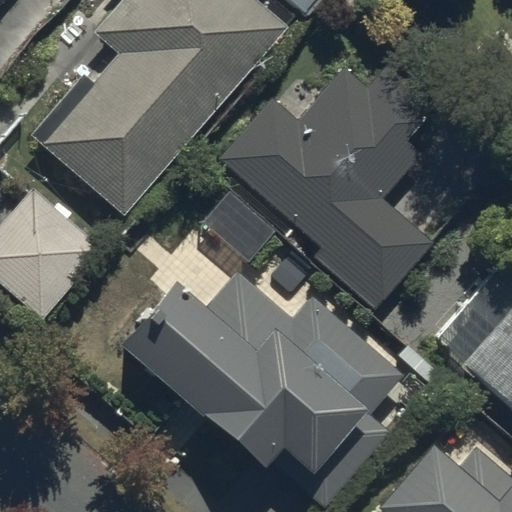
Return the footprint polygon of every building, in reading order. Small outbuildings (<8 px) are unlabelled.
[(239,0),(125,0),(88,45),(115,67),(92,94),(76,80),(21,146),(120,228),(281,34),(239,0)] [(279,0),(298,16),(311,0),(279,0)] [(260,89),(208,152),(318,243),(311,250),(376,304),(432,238),(379,194),(419,146),(408,136),(436,103),(384,59),(365,82),(341,62),(295,118),(260,89)] [(95,238),(26,178),(0,208),(0,277),(35,308),(95,238)] [(282,309),(229,263),(199,298),(162,266),(111,326),(313,499),(383,418),(368,404),(401,366),(304,283),(282,309)] [(511,311),(448,384),(511,439),(511,311)] [(445,456),(417,434),(360,503),(370,511),(511,511),(511,482),(507,479),(511,473),(511,471),(465,432),(445,456)]
